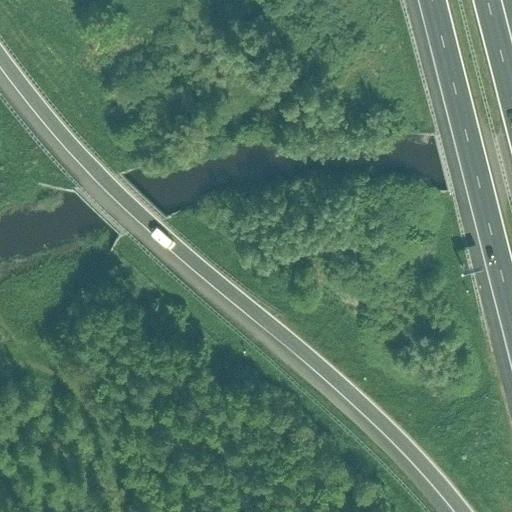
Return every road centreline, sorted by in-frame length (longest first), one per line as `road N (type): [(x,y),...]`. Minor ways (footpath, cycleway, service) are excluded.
road 1 (motorway): [(0,58),(81,159),(155,233),(372,414),(460,511)]
road 2 (motorway): [(431,0),(511,317)]
